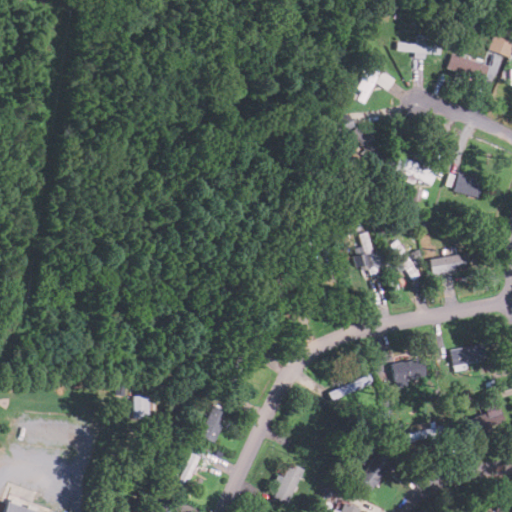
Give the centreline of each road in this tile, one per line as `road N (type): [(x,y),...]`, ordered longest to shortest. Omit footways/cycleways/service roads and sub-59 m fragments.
road 1 (residential): [(221,511),(277,393),(307,355),(347,332),(511,299)]
road 2 (residential): [(399,511),(435,482),(511,464)]
